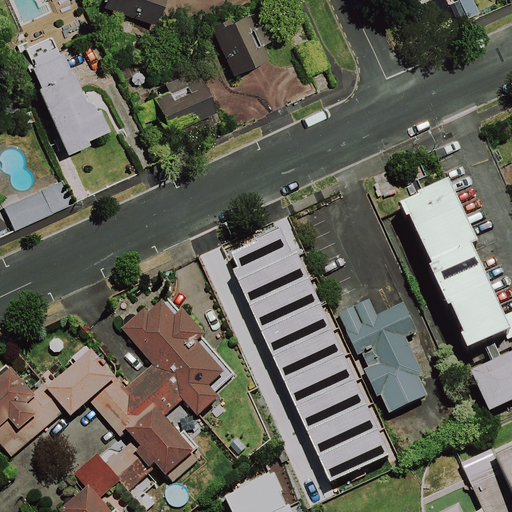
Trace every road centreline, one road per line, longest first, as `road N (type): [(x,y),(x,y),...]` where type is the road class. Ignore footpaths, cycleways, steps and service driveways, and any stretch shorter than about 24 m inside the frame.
road 1 (tertiary): [(0,297),(400,108)]
road 2 (tertiary): [(400,108),(511,57)]
